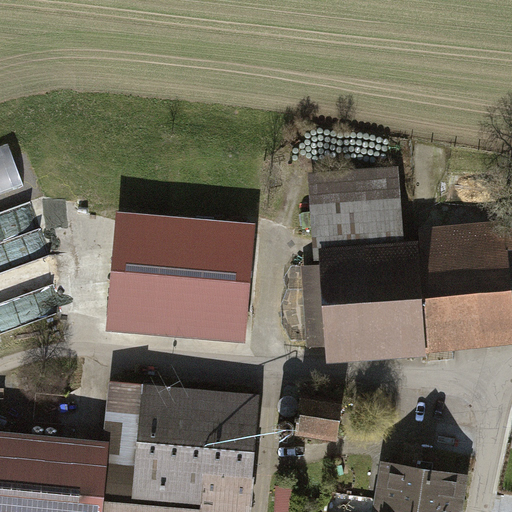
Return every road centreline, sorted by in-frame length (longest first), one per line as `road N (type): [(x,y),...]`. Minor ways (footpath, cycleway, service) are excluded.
road 1 (track): [(508,379),(101,354),(0,371)]
road 2 (track): [(282,168),(271,368)]
road 3 (track): [(260,511),(271,368)]
road 4 (unclassified): [(511,376),(479,511)]
